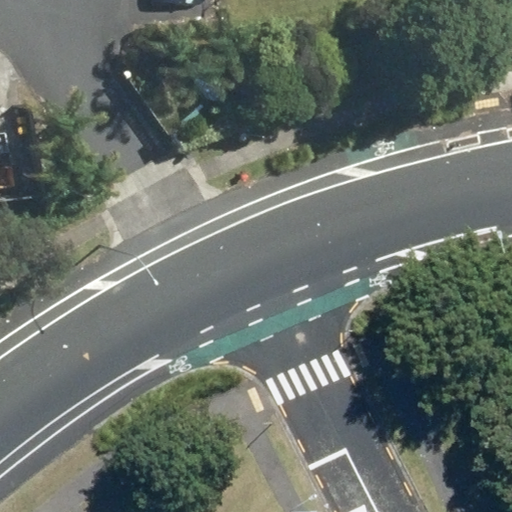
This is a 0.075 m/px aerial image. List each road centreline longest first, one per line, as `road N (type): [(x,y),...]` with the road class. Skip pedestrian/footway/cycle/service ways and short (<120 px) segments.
road 1 (tertiary): [(0,407),(151,305),(253,248)]
road 2 (residential): [(389,511),(253,248)]
road 3 (tertiary): [(253,248),(511,177)]
